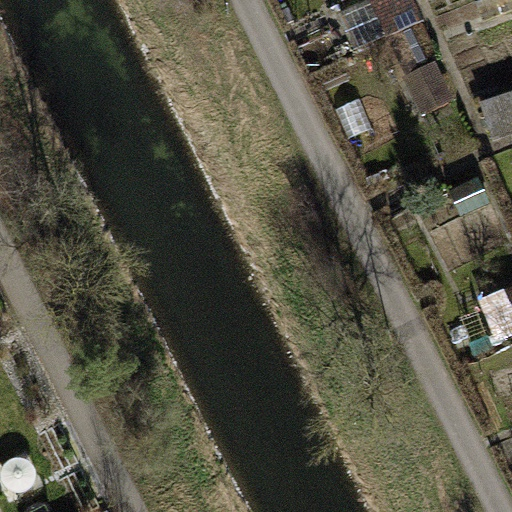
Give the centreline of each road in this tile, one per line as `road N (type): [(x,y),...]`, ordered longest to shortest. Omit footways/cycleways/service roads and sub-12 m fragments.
road 1 (track): [(135,511),(0,244)]
road 2 (unknown): [(428,0),(488,136)]
